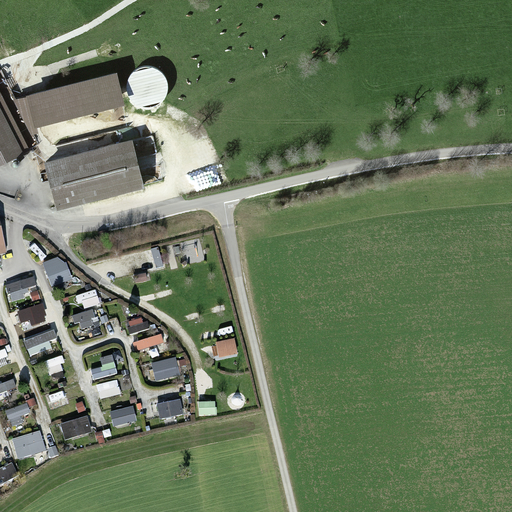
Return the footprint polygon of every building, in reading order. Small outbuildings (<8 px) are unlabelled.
[(117,74),(13,99),(31,136),(39,133),(38,128),(126,106),(117,74)] [(0,165),(29,151),(0,92),(0,165)] [(132,141),(45,163),(57,209),(144,187),(132,141)] [(63,256),(44,263),(53,286),(71,279),(63,256)] [(33,277),(7,285),(12,301),(23,298),(21,293),(27,292),(26,287),(35,284),(33,277)] [(95,290),(77,296),(79,303),(83,301),(85,307),(99,303),(95,290)] [(37,307),(21,313),(25,327),(42,321),(37,307)] [(92,310),(73,316),(75,323),(80,321),(82,328),(92,325),(90,318),(94,317),(92,310)] [(145,323),(129,329),(131,337),(148,331),(145,323)] [(53,330),(25,341),(30,355),(51,347),(48,340),(56,337),(53,330)] [(161,335),(134,343),(136,350),(163,342),(161,335)] [(111,355),(101,358),(103,367),(92,370),(94,378),(116,372),(111,355)] [(62,356),(45,362),(50,375),(62,370),(59,363),(64,361),(62,356)] [(175,358),(153,363),(156,380),(179,375),(175,358)] [(13,380),(0,384),(0,391),(15,386),(13,380)] [(116,380),(98,385),(101,398),(120,393),(116,380)] [(62,391),(49,396),(51,401),(64,396),(62,391)] [(180,400),(158,404),(161,417),(182,413),(180,400)] [(215,401),(199,402),(199,415),(215,415),(215,401)] [(85,410),(82,402),(76,404),(79,412),(85,410)] [(27,404),(6,411),(12,426),(22,422),(20,415),(30,412),(27,404)] [(132,407),(111,412),(114,425),(135,420),(132,407)] [(87,417),(61,424),(66,439),(91,431),(87,417)] [(39,432),(13,440),(19,457),(45,449),(39,432)] [(0,483),(18,475),(12,463),(0,469),(0,483)]
